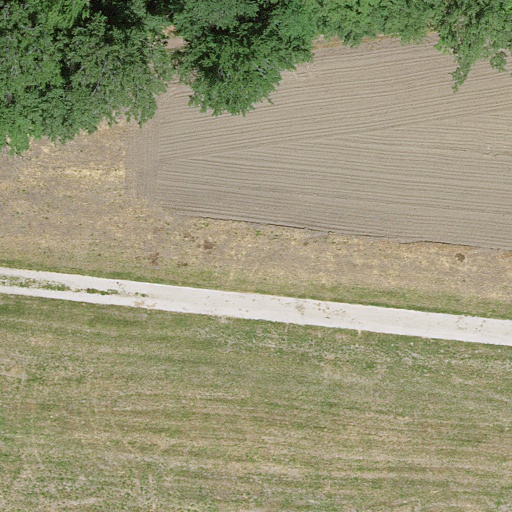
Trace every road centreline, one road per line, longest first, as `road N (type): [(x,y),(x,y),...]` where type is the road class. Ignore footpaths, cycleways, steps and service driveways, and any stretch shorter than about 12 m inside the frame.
road 1 (track): [(0,76),(511,0)]
road 2 (track): [(511,335),(0,279)]
